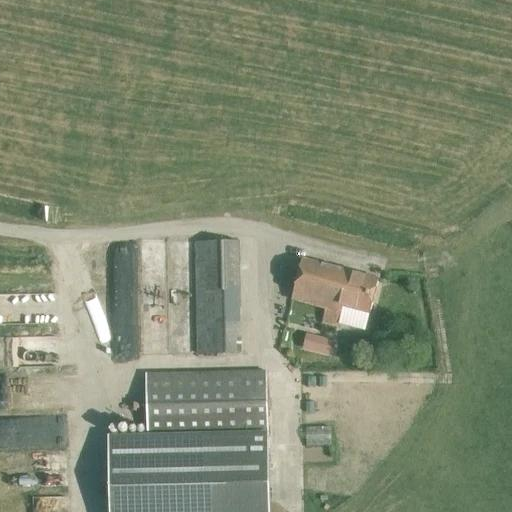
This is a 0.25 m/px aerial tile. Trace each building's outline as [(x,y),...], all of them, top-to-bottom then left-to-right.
[(196,243),(196,263),(198,355),(241,354),(239,242),(196,243)] [(338,329),(341,319),(344,309),(370,315),(374,299),(379,280),(303,260),(292,301),(325,310),(321,325),(338,329)] [(195,353),(194,319),(164,319),(163,273),(144,273),(145,354),(195,353)] [(49,313),(50,296),(9,295),(9,303),(17,303),(17,313),(29,313),(49,313)] [(59,362),(58,336),(18,337),(19,364),(59,362)] [(319,358),(321,348),(308,347),(306,356),(319,358)] [(324,374),(315,373),(315,383),(323,384),(324,374)] [(266,511),(265,448),(265,435),(263,374),(144,376),(145,438),(115,438),(109,438),(110,511),(266,511)] [(314,375),(306,374),(305,385),(314,385),(314,375)] [(0,449),(75,448),(75,413),(81,412),(81,377),(0,378),(0,449)] [(314,402),(305,403),(306,413),(314,412),(314,402)] [(331,427),(306,428),(307,446),(331,445),(331,427)]
